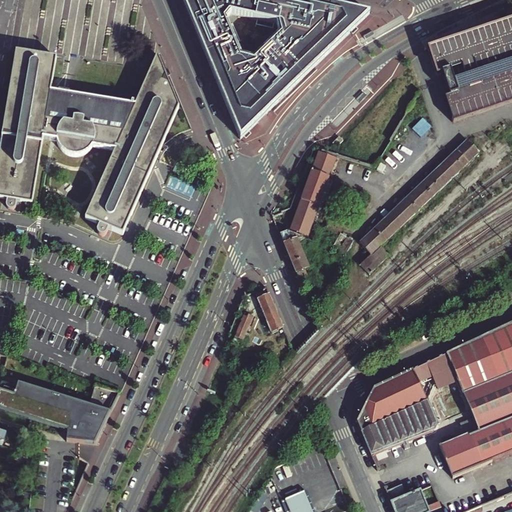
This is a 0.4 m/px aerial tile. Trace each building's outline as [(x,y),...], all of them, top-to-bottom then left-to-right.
[(128,3),(127,0),(112,0),(113,3),(112,3),(113,14),(124,13),(123,3),(128,3)] [(183,0),(239,140),(366,15),(305,0),(183,0)] [(64,53),(95,55),(96,40),(101,40),(101,26),(108,26),(108,13),(95,13),(94,21),(82,21),(81,30),(82,30),(82,39),(72,38),(71,44),(64,44),(64,53)] [(511,20),(428,47),(452,124),(511,103),(511,20)] [(15,51),(0,143),(0,198),(6,200),(5,207),(6,208),(7,210),(9,211),(11,211),(13,210),(15,208),(16,201),(32,204),(42,139),(56,141),(56,145),(56,148),(57,152),(60,156),(62,159),(67,161),(70,162),(75,163),(80,162),(83,160),(86,158),(89,156),(91,153),(93,147),(114,151),(85,219),(99,225),(97,231),(97,233),(99,236),(101,237),(105,236),(108,229),(122,235),(178,107),(159,60),(153,63),(150,70),(134,105),(68,94),(67,94),(68,93),(58,91),(57,93),(50,92),(52,81),(55,57),(15,51)] [(413,111),(391,147),(405,155),(426,119),(413,111)] [(359,267),(370,278),(389,260),(380,251),(481,154),(469,143),(360,247),(370,257),(359,267)] [(322,156),(298,214),(292,230),(310,237),(338,162),(322,156)] [(374,169),(350,161),(347,169),(372,177),(374,169)] [(176,163),(173,171),(186,177),(190,169),(176,163)] [(281,237),(300,282),(307,279),(305,273),(306,273),(306,272),(309,271),(299,247),(306,244),(305,240),(288,234),(281,237)] [(274,333),(284,329),(268,290),(258,293),(274,333)] [(256,324),(248,321),(239,345),(247,348),(256,324)] [(511,324),(446,356),(450,365),(430,374),(436,387),(438,391),(457,382),(473,417),(460,423),(456,435),(458,440),(440,447),(453,479),(511,454),(511,324)] [(446,356),(412,372),(423,393),(436,387),(430,374),(450,365),(446,356)] [(357,424),(375,466),(379,464),(375,455),(433,431),(437,424),(430,409),(437,406),(434,398),(426,402),(423,393),(412,372),(375,390),(357,424)] [(0,386),(0,410),(69,433),(67,443),(97,445),(110,413),(2,381),(0,386)] [(104,407),(121,411),(126,394),(101,387),(97,401),(105,403),(104,407)] [(387,493),(394,511),(438,511),(441,511),(439,504),(428,509),(421,492),(408,498),(403,487),(387,493)] [(314,511),(305,491),(286,499),(291,511),(314,511)]
